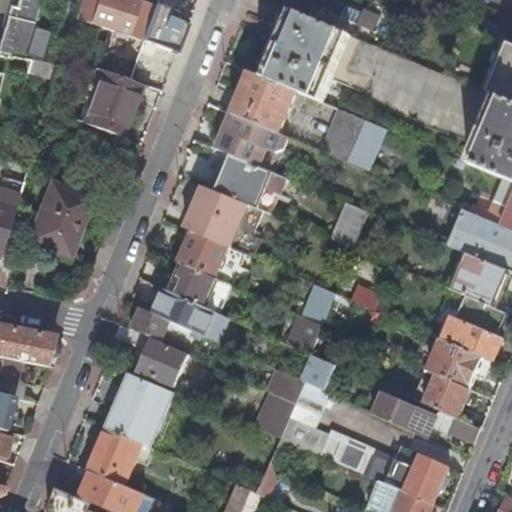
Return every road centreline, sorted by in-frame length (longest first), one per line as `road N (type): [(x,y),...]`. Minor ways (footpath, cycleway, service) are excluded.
road 1 (residential): [(219,0),(86,327)]
road 2 (residential): [(86,327),(20,511)]
road 3 (residential): [(465,511),(511,400)]
